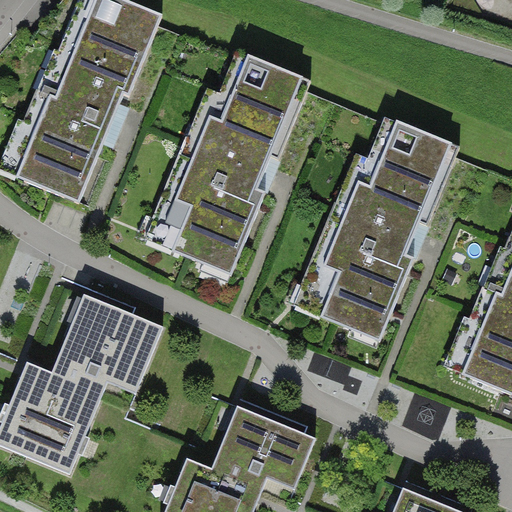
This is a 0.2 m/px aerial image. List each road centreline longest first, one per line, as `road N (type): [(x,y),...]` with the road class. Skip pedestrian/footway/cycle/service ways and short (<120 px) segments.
road 1 (residential): [(0,204),(68,249),(257,339),(309,397),(435,458),(511,467)]
road 2 (motorway): [(110,511),(105,374),(47,0)]
